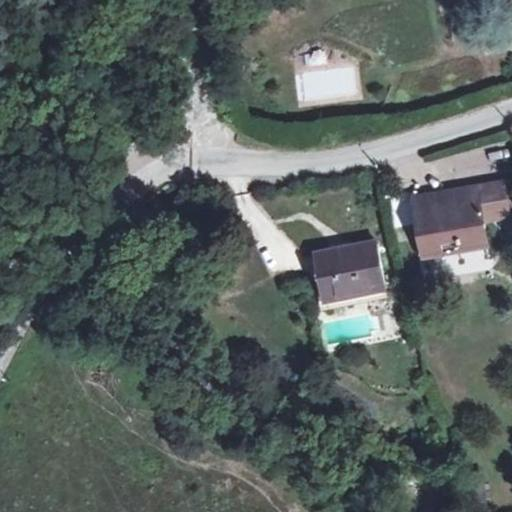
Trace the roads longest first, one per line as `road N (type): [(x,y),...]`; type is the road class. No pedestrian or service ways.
road 1 (tertiary): [(511,105),(319,163),(220,163),(189,155),(158,166),(76,230),(0,356)]
road 2 (track): [(158,166),(144,136),(155,0)]
